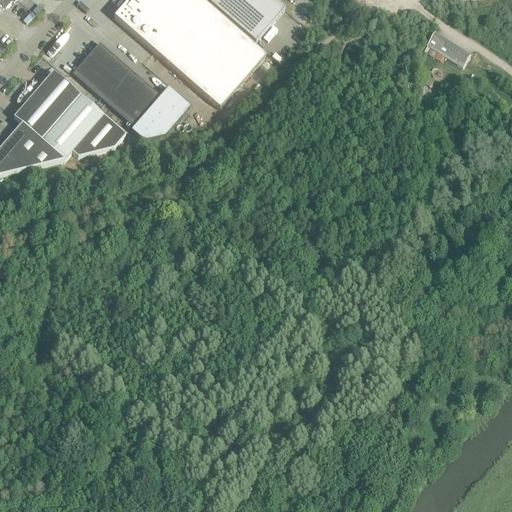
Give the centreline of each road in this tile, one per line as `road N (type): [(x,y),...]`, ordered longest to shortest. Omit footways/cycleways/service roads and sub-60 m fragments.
road 1 (track): [(0,291),(157,214),(189,174),(0,232)]
road 2 (track): [(189,511),(140,470),(71,433),(24,368),(55,268)]
road 3 (track): [(369,0),(321,42),(247,132),(189,174)]
road 4 (track): [(336,511),(470,368)]
road 5 (track): [(511,72),(409,6)]
